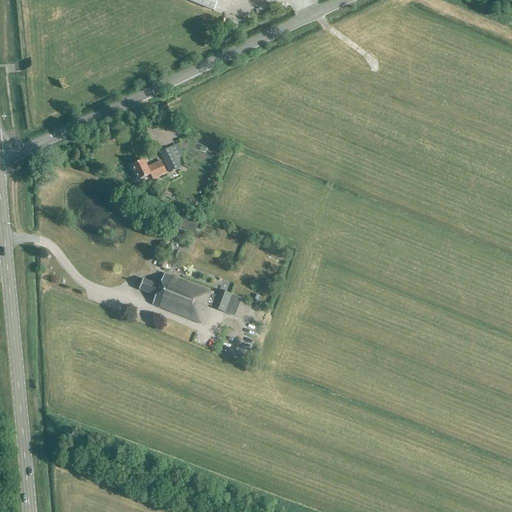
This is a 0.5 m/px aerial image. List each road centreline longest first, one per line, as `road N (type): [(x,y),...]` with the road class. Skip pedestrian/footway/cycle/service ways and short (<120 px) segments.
road 1 (tertiary): [(0,155),(37,147),(343,0)]
road 2 (primary): [(29,511),(0,192)]
